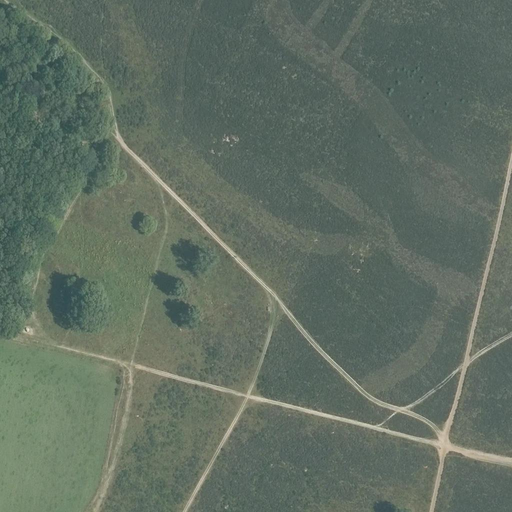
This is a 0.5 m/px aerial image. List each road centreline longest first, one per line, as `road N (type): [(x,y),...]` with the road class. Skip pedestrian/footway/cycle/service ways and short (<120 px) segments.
road 1 (track): [(19,344),(446,450)]
road 2 (unknown): [(511,166),(449,437)]
road 3 (track): [(185,511),(247,395),(275,299)]
road 4 (track): [(275,299),(115,138)]
road 5 (track): [(449,437),(413,412),(376,401),(275,299)]
road 6 (track): [(115,138),(0,19)]
